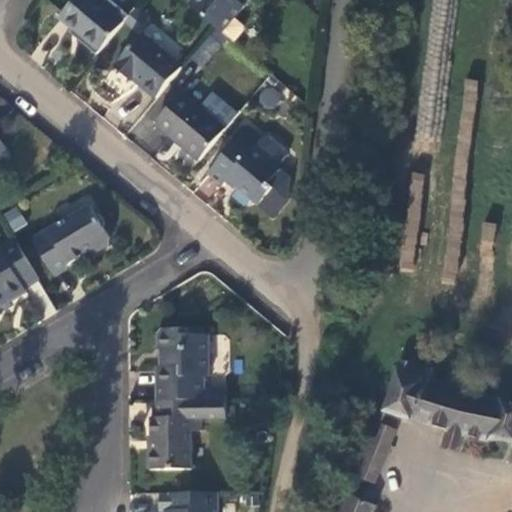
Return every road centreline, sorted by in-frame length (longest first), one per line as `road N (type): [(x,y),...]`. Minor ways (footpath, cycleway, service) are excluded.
road 1 (residential): [(0,55),(202,231),(297,299),(342,0)]
road 2 (unknown): [(297,299),(278,511)]
road 3 (residential): [(116,308),(107,453),(91,511)]
road 4 (residential): [(116,308),(0,377)]
